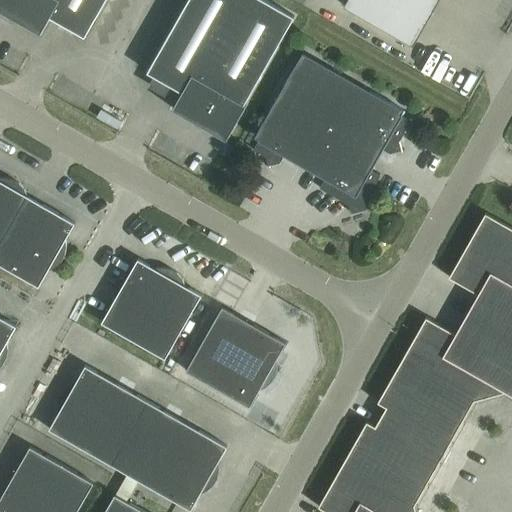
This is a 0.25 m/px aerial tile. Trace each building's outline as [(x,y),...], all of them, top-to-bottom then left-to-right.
[(0,0),(0,10),(40,33),(49,16),(84,36),(104,0),(0,0)] [(226,139),(245,104),(244,103),(293,16),(265,0),(187,0),(147,71),(181,91),(172,108),(226,139)] [(406,17),(376,0),(345,0),(343,5),(396,36),(406,17)] [(400,152),(402,151),(399,141),(411,120),(410,119),(401,114),(403,110),(302,52),(254,137),(258,139),(252,149),(265,157),(268,167),(269,167),(269,165),(279,162),(284,154),(325,177),(319,187),(348,204),(351,213),(368,208),(366,199),(380,174),(370,168),(381,148),(389,153),(400,150),(400,152)] [(0,264),(38,286),(47,270),(54,267),(60,261),(64,254),(66,246),(65,238),(74,222),(27,195),(24,188),(18,182),(11,178),(3,177),(0,176),(0,264)] [(511,228),(485,213),(448,277),(478,293),(455,333),(425,317),(377,402),(385,406),(375,426),(366,421),(318,506),(328,511),(415,511),(414,505),(474,400),(505,391),(511,395),(511,228)] [(137,258),(101,322),(165,358),(201,294),(185,285),(182,278),(176,272),(169,268),(161,267),(153,267),(137,258)] [(185,370),(249,406),(258,390),(265,387),(271,381),(275,374),(277,366),(276,358),(285,342),(221,306),(185,370)] [(0,365),(2,364),(6,357),(7,349),(6,342),(16,325),(0,316),(0,365)] [(227,446),(85,365),(75,381),(68,384),(62,389),(58,396),(57,405),(57,412),(48,428),(190,509),(199,493),(206,490),(213,484),(217,477),(218,469),(217,462),(227,446)] [(75,511),(93,482),(29,446),(0,497),(0,511),(75,511)] [(145,511),(114,494),(103,511),(145,511)]
